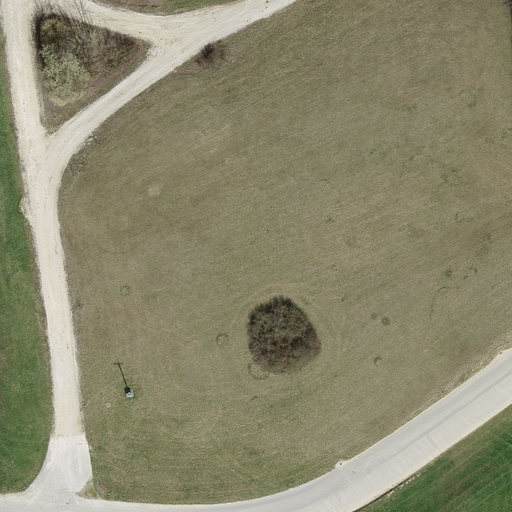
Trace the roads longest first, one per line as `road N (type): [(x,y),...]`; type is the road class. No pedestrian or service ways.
road 1 (track): [(57,511),(67,430),(40,184),(72,132),(190,32),(265,0)]
road 2 (track): [(13,0),(40,184)]
road 3 (track): [(51,0),(136,26),(190,32)]
